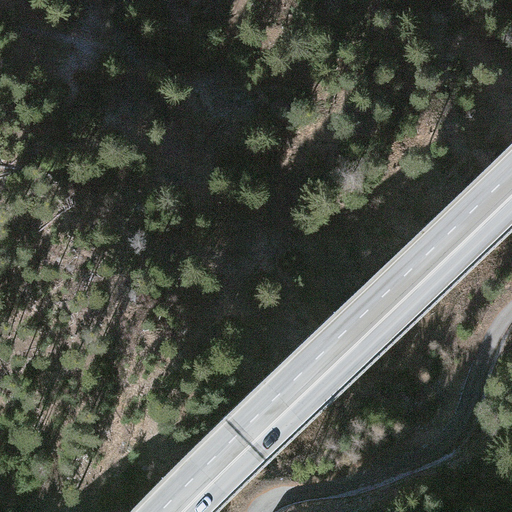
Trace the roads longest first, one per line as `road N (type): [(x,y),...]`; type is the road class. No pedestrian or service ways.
road 1 (primary): [(511,184),(172,511)]
road 2 (unclassified): [(511,313),(492,341),(459,433),(427,461),(276,497),(258,511)]
